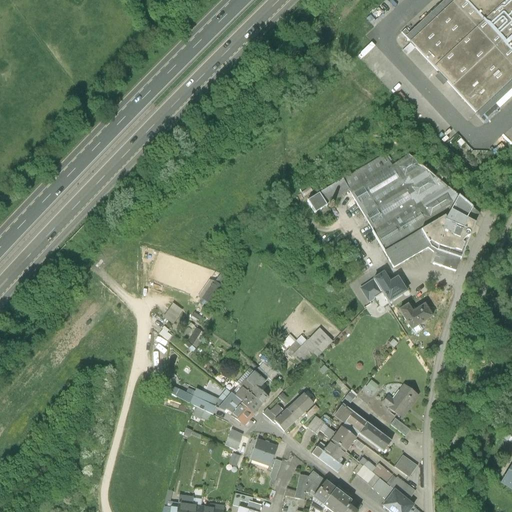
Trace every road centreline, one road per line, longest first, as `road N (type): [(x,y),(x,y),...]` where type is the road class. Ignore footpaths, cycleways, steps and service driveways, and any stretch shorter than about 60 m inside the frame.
road 1 (motorway): [(0,296),(277,0)]
road 2 (motorway): [(245,0),(0,260)]
road 3 (residential): [(427,511),(436,380),(494,207)]
road 4 (residential): [(108,511),(146,301)]
road 5 (residential): [(380,511),(261,422)]
